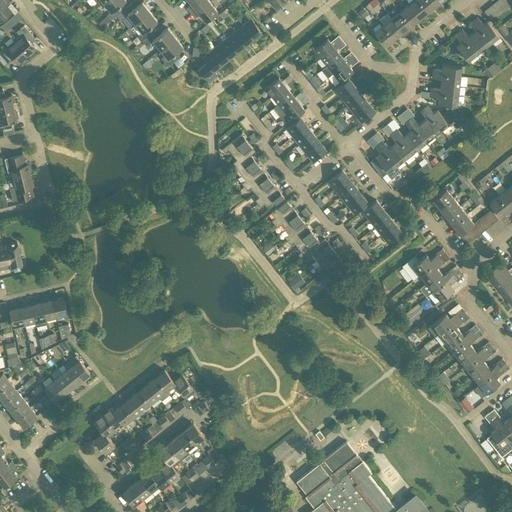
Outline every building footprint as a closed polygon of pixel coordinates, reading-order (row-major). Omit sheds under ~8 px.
[(0,0),(0,21),(11,11),(6,5),(9,2),(7,0),(0,0)] [(105,0),(103,2),(111,11),(107,15),(111,20),(120,12),(123,9),(120,5),(125,0),(105,0)] [(191,12),(206,0),(188,0),(191,4),(187,7),(191,12)] [(208,0),(206,0),(191,12),(195,17),(199,14),(205,21),(217,11),(208,0)] [(428,12),(418,0),(413,0),(408,4),(422,21),(425,19),(423,16),(428,12)] [(432,0),(418,0),(428,12),(433,7),(435,11),(439,8),(432,0)] [(505,9),(497,0),(493,4),(500,13),(505,9)] [(509,6),(504,0),(497,0),(505,9),(509,6)] [(123,9),(120,12),(123,17),(127,14),(135,23),(150,11),(142,2),(135,7),(132,2),(123,9)] [(408,4),(400,11),(411,25),(416,21),(418,24),(422,21),(408,4)] [(500,13),(493,4),(488,7),(496,17),(500,13)] [(496,17),(488,7),(484,11),(491,20),(496,17)] [(368,14),(363,8),(358,12),(363,18),(368,14)] [(157,21),(150,11),(135,23),(142,32),(138,35),(142,41),(154,30),(151,26),(157,21)] [(400,11),(391,18),(405,35),(408,32),(406,29),(411,25),(400,11)] [(21,18),(16,13),(12,16),(17,21),(21,18)] [(105,24),(111,20),(107,15),(102,20),(99,22),(102,26),(105,24)] [(477,17),(473,19),(491,42),(499,35),(487,21),(483,24),(477,17)] [(391,18),(383,24),(394,39),(399,35),(402,38),(405,35),(391,18)] [(251,19),(243,25),(253,38),(261,31),(251,19)] [(491,42),(473,19),(470,22),(475,30),(471,33),(483,48),(491,42)] [(394,39),(383,24),(374,32),(388,49),(391,46),(389,43),(394,39)] [(14,41),(26,55),(30,52),(31,53),(36,49),(35,48),(31,43),(36,39),(24,25),(16,31),(20,36),(14,41)] [(253,38),(243,25),(235,31),(245,44),(253,38)] [(497,28),(503,36),(508,32),(502,25),(497,28)] [(157,28),(154,30),(142,41),(146,45),(147,44),(150,47),(156,43),(160,49),(175,37),(167,27),(161,33),(157,28)] [(462,29),(458,31),(475,54),(483,48),(471,33),(467,36),(462,29)] [(245,44),(235,31),(227,38),(237,51),(245,44)] [(475,54),(458,31),(455,34),(460,42),(456,45),(468,60),(475,54)] [(175,37),(160,49),(165,55),(161,58),(168,66),(180,56),(176,52),(183,47),(175,37)] [(237,51),(227,38),(219,44),(229,57),(237,51)] [(320,57),(334,46),(327,38),(313,49),(320,57)] [(14,41),(6,48),(5,47),(0,51),(9,62),(14,58),(18,62),(19,63),(24,59),(23,58),(26,55),(14,41)] [(229,57),(219,44),(211,50),(221,63),(229,57)] [(340,54),(334,46),(320,57),(326,65),(340,54)] [(221,63),(211,50),(203,57),(206,62),(213,70),(221,63)] [(340,54),(326,65),(321,69),(328,77),(333,73),(346,62),(340,54)] [(493,73),(500,68),(495,61),(488,66),(493,73)] [(213,70),(206,62),(198,68),(209,81),(217,74),(213,70)] [(353,71),(346,62),(333,73),(339,81),(353,71)] [(432,72),(460,76),(461,65),(442,63),(441,69),(433,68),(432,72)] [(173,79),(183,71),(180,67),(170,74),(173,79)] [(493,74),(487,67),(481,72),(490,77),(493,75),(493,74)] [(460,76),(432,72),(432,77),(440,78),(440,83),(459,85),(460,76)] [(271,96),(285,85),(278,77),(265,88),(271,96)] [(341,97),(355,86),(348,78),(335,89),(341,97)] [(459,85),(440,83),(439,88),(430,87),(430,92),(458,95),(459,85)] [(285,85),(271,96),(278,104),(273,108),(291,93),(285,85)] [(361,94),(355,86),(341,97),(348,105),(361,94)] [(11,95),(5,97),(3,91),(0,91),(0,109),(13,106),(12,101),(14,101),(12,95),(11,95)] [(458,95),(430,92),(429,96),(438,97),(438,103),(457,105),(458,95)] [(291,93),(273,108),(279,116),(284,112),(298,101),(291,93)] [(361,94),(348,105),(354,113),(368,102),(361,94)] [(298,101),(284,112),(290,120),(304,109),(298,101)] [(374,110),(368,102),(354,113),(361,121),(374,110)] [(437,108),(432,112),(426,104),(423,107),(440,130),(449,123),(437,108)] [(13,106),(0,109),(0,127),(12,125),(12,124),(17,123),(16,117),(17,117),(16,111),(15,111),(13,106)] [(440,130),(423,107),(419,110),(425,118),(421,121),(433,136),(440,130)] [(412,116),(408,119),(426,142),(433,136),(421,121),(417,123),(412,116)] [(293,136),(306,125),(300,117),(286,128),(293,136)] [(426,142),(408,119),(404,122),(410,130),(406,132),(418,148),(426,142)] [(306,125),(293,136),(299,144),(313,133),(306,125)] [(14,133),(13,127),(3,129),(4,135),(14,133)] [(396,128),(393,131),(411,154),(418,148),(406,132),(402,136),(396,128)] [(411,154),(393,131),(389,134),(395,142),(391,144),(403,159),(411,154)] [(241,133),(225,146),(222,148),(225,152),(228,149),(232,154),(248,142),(241,133)] [(313,133),(299,144),(305,152),(319,141),(313,133)] [(381,140),(378,143),(396,165),(403,159),(391,144),(387,148),(381,140)] [(326,149),(319,141),(305,152),(312,160),(326,149)] [(248,142),(232,154),(236,159),(233,162),(235,165),(235,166),(250,154),(255,151),(248,142)] [(376,157),(377,159),(371,164),(382,177),(386,173),(391,179),(400,171),(396,165),(378,143),(374,146),(380,154),(376,157)] [(436,152),(441,159),(447,154),(442,147),(436,152)] [(235,166),(235,165),(231,169),(233,173),(238,169),(242,174),(257,162),(250,154),(235,166)] [(28,163),(22,165),(20,159),(7,163),(8,169),(10,168),(12,179),(30,175),(29,170),(31,169),(29,163),(28,164),(28,163)] [(242,174),(246,180),(241,183),(244,186),(263,171),(257,162),(242,174)] [(421,167),(425,172),(432,168),(428,162),(421,167)] [(425,172),(421,167),(415,173),(418,177),(425,172)] [(335,189),(348,178),(342,169),(328,180),(335,189)] [(263,171),(244,186),(247,190),(251,186),(255,191),(270,179),(263,171)] [(12,179),(14,186),(9,188),(12,199),(32,194),(30,186),(33,186),(35,185),(33,179),(32,179),(30,175),(12,179)] [(355,186),(348,178),(335,189),(341,197),(355,186)] [(277,188),(270,179),(255,191),(259,197),(255,200),(258,203),(277,188)] [(355,186),(341,197),(347,205),(361,194),(355,186)] [(284,197),(277,188),(258,203),(260,207),(264,204),(268,209),(284,197)] [(446,188),(432,199),(429,202),(431,205),(435,203),(439,208),(453,197),(446,188)] [(511,195),(506,189),(498,195),(509,209),(511,206),(511,195)] [(361,194),(347,205),(354,213),(368,202),(361,194)] [(509,209),(498,195),(489,203),(502,220),(506,217),(504,214),(509,209)] [(453,197),(439,208),(443,213),(440,216),(442,219),(459,206),(453,197)] [(369,219),(382,208),(376,199),(362,210),(369,219)] [(274,224),(293,208),(286,200),(271,212),(275,217),(271,220),(274,224)] [(466,214),(459,206),(442,219),(445,222),(448,220),(452,225),(466,214)] [(293,208),(274,224),(277,227),(280,224),(284,229),(300,217),(293,208)] [(389,216),(382,208),(369,219),(375,226),(389,216)] [(339,219),(345,214),(341,209),(335,215),(339,219)] [(490,209),(486,213),(493,222),(498,219),(490,209)] [(493,222),(486,213),(481,217),(489,226),(493,222)] [(473,223),(466,214),(452,225),(456,230),(453,233),(456,237),(459,234),(464,231),(468,227),(472,224),(473,223)] [(395,224),(389,216),(375,226),(381,234),(395,224)] [(307,225),(300,217),(284,229),(288,234),(285,237),(287,241),(307,225)] [(481,217),(477,220),(484,230),(489,226),(481,217)] [(477,220),(473,223),(472,224),(480,233),(484,230),(477,220)] [(402,232),(395,224),(381,234),(388,243),(402,232)] [(480,233),(472,224),(468,227),(476,237),(480,233)] [(313,234),(307,225),(287,241),(290,244),(294,241),(298,246),(313,234)] [(476,237),(468,227),(464,231),(471,240),(476,237)] [(471,240),(464,231),(459,234),(467,244),(471,240)] [(320,242),(313,234),(298,246),(302,251),(298,254),(301,258),(305,255),(304,254),(320,242)] [(325,238),(320,242),(304,254),(305,255),(307,258),(312,254),(316,259),(332,247),(325,238)] [(4,271),(23,266),(17,242),(5,244),(5,245),(0,245),(0,269),(4,269),(4,271)] [(270,243),(263,249),(268,254),(274,249),(270,243)] [(332,247),(316,259),(320,264),(316,267),(319,271),(339,256),(332,247)] [(426,254),(418,260),(414,255),(402,265),(413,279),(419,274),(446,253),(442,248),(431,256),(432,257),(430,259),(426,254)] [(446,253),(419,274),(426,283),(440,271),(436,267),(438,265),(439,266),(449,257),(446,253)] [(508,271),(508,270),(503,263),(507,260),(505,257),(500,260),(501,261),(486,273),(493,283),(508,271)] [(440,271),(426,283),(420,287),(426,296),(432,291),(459,269),(455,265),(445,273),(445,274),(443,276),(440,271)] [(511,266),(508,270),(508,271),(493,283),(501,292),(511,283),(511,275),(510,273),(511,271),(511,266)] [(459,269),(432,291),(440,300),(454,289),(450,284),(452,282),(463,274),(459,269)] [(297,276),(289,282),(294,289),(303,282),(297,276)] [(511,283),(501,292),(508,301),(511,298),(511,283)] [(63,296),(57,298),(56,296),(51,297),(52,299),(56,316),(67,313),(63,296)] [(52,299),(46,300),(46,298),(41,299),(41,301),(45,318),(56,316),(52,299)] [(35,301),(30,302),(31,304),(35,321),(36,324),(46,322),(45,318),(41,301),(36,303),(35,301)] [(31,304),(25,305),(25,303),(20,304),(20,306),(24,323),(35,321),(31,304)] [(20,306),(15,308),(14,306),(9,307),(14,326),(24,323),(20,306)] [(445,313),(431,324),(426,328),(433,337),(438,333),(465,312),(461,307),(451,316),(449,318),(445,313)] [(465,312),(438,333),(445,341),(459,330),(455,326),(458,324),(458,325),(469,317),(465,312)] [(463,335),(459,330),(445,341),(452,350),(478,329),(475,324),(464,332),(465,333),(463,335)] [(68,325),(59,327),(62,340),(71,336),(68,325)] [(478,329),(452,350),(459,359),(473,347),(469,343),(471,341),(472,342),(482,333),(478,329)] [(476,352),(473,347),(459,359),(465,367),(492,346),(488,341),(478,349),(478,350),(476,352)] [(58,344),(54,346),(60,353),(64,351),(58,344)] [(60,353),(54,346),(50,348),(54,353),(57,356),(60,353)] [(492,346),(465,367),(472,375),(486,364),(482,360),(484,358),(485,359),(496,350),(492,346)] [(38,353),(34,355),(40,363),(44,361),(38,353)] [(40,363),(34,355),(30,357),(37,366),(40,363)] [(486,364),(472,375),(479,384),(505,363),(502,358),(491,366),(492,367),(490,369),(486,364)] [(19,359),(12,365),(14,369),(22,363),(19,359)] [(79,359),(70,366),(82,381),(86,378),(85,377),(90,373),(79,359)] [(505,363),(479,384),(486,393),(500,382),(496,377),(498,375),(499,376),(509,367),(505,363)] [(82,381),(70,366),(62,373),(73,386),(77,383),(78,384),(82,381)] [(26,368),(18,374),(21,377),(29,371),(26,368)] [(173,380),(164,369),(156,376),(166,390),(175,383),(173,380)] [(3,372),(0,374),(0,388),(10,381),(9,380),(12,378),(6,371),(3,374),(3,372)] [(73,386),(62,373),(53,380),(65,395),(69,392),(68,390),(73,386)] [(173,380),(175,383),(186,398),(195,391),(192,387),(181,373),(173,380)] [(33,376),(25,382),(28,386),(35,380),(33,376)] [(156,376),(147,383),(158,396),(161,400),(169,394),(166,390),(156,376)] [(65,395),(53,380),(45,387),(55,400),(60,396),(61,398),(65,395)] [(0,388),(0,396),(3,400),(16,389),(10,381),(0,388)] [(158,396),(147,383),(139,390),(150,403),(158,396)] [(39,385),(32,391),(35,394),(42,388),(39,385)] [(3,400),(1,401),(4,406),(6,404),(9,409),(23,398),(16,389),(3,400)] [(150,403),(139,390),(130,396),(141,410),(150,403)] [(49,397),(46,393),(39,399),(42,403),(49,397)] [(460,399),(466,410),(472,406),(466,395),(460,399)] [(130,396),(122,403),(133,417),(141,410),(130,396)] [(9,409),(8,410),(11,414),(13,413),(16,417),(30,406),(23,398),(9,409)] [(511,406),(506,399),(501,402),(509,413),(510,412),(511,415),(507,418),(511,424),(511,406)] [(180,400),(177,403),(183,411),(187,409),(180,400)] [(206,412),(209,409),(203,400),(199,404),(206,412)] [(122,403),(114,410),(113,410),(122,420),(122,421),(124,424),(133,417),(122,403)] [(183,411),(177,403),(173,406),(180,414),(183,411)] [(16,417),(14,418),(18,422),(19,421),(23,426),(37,415),(30,406),(16,417)] [(113,427),(122,421),(122,420),(113,410),(114,410),(111,407),(103,413),(113,427)] [(493,409),(489,413),(510,439),(511,437),(511,424),(507,418),(503,422),(501,420),(501,419),(493,409)] [(113,427),(103,413),(94,420),(102,431),(103,431),(105,434),(110,430),(113,434),(116,431),(113,427)] [(510,439),(489,413),(484,416),(492,426),(493,426),(495,428),(490,432),(491,434),(486,438),(496,450),(510,439)] [(164,414),(160,417),(167,425),(170,422),(164,414)] [(167,425),(160,417),(156,420),(163,428),(167,425)] [(193,422),(184,429),(195,443),(204,436),(193,422)] [(143,430),(150,438),(153,436),(147,427),(143,430)] [(184,429),(176,436),(187,450),(187,449),(195,443),(184,429)] [(150,438),(143,430),(140,433),(146,441),(150,438)] [(320,440),(324,437),(319,430),(315,434),(320,440)] [(103,431),(102,431),(94,438),(107,454),(111,451),(109,449),(114,445),(105,434),(103,431)] [(176,436),(167,443),(181,460),(190,453),(187,449),(187,450),(176,436)] [(124,441),(130,448),(133,446),(128,438),(124,441)] [(130,448),(124,441),(121,444),(127,451),(130,448)] [(324,460),(320,463),(319,462),(296,480),(307,494),(305,496),(314,507),(307,511),(378,511),(391,502),(368,474),(371,472),(352,448),(346,441),(323,459),(324,460)] [(181,460),(167,443),(159,450),(167,461),(168,460),(170,463),(173,466),(181,460)] [(209,453),(206,456),(212,464),(216,462),(209,453)] [(212,464),(206,456),(202,459),(209,467),(212,464)] [(8,463),(5,459),(0,462),(0,475),(14,464),(11,460),(8,463)] [(168,460),(167,461),(159,467),(170,481),(179,474),(173,466),(170,463),(168,460)] [(122,473),(125,470),(119,463),(116,466),(122,473)] [(17,468),(14,464),(0,475),(0,481),(4,486),(18,475),(14,470),(17,468)] [(159,467),(151,474),(159,484),(159,485),(161,488),(170,481),(159,467)] [(192,467),(189,470),(195,478),(199,475),(192,467)] [(195,478),(189,470),(185,473),(192,481),(195,478)] [(151,474),(148,471),(140,478),(151,491),(159,485),(159,484),(151,474)] [(140,478),(131,484),(142,498),(151,491),(140,478)] [(142,498),(131,484),(123,491),(134,505),(142,498)] [(181,494),(187,502),(191,500),(184,491),(181,494)] [(187,502),(181,494),(177,497),(183,505),(187,502)] [(429,511),(415,494),(396,509),(395,508),(391,502),(378,511),(429,511)] [(161,504),(167,511),(168,511),(171,510),(165,502),(161,504)] [(223,511),(216,503),(207,510),(208,511),(223,511)]
